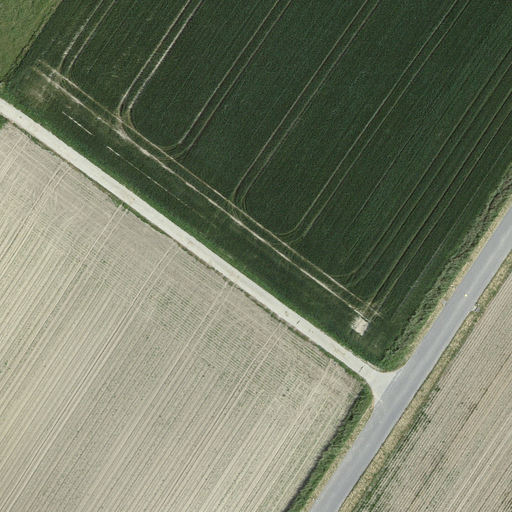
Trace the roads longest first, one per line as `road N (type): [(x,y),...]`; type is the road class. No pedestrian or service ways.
road 1 (track): [(394,408),(0,116)]
road 2 (tertiary): [(511,230),(325,511)]
